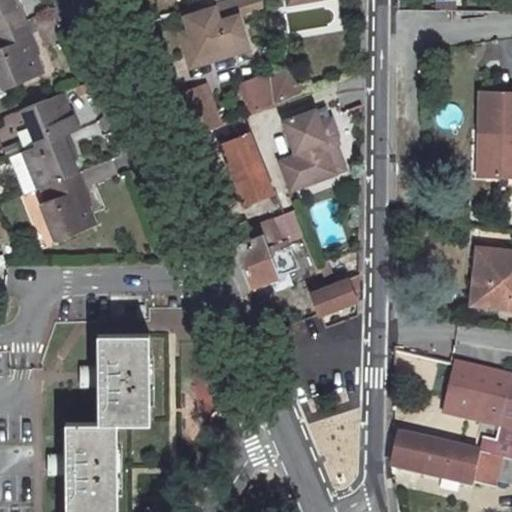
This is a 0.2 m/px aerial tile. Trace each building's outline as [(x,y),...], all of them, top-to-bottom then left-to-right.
[(0,0),(0,32),(27,22),(18,0),(0,0)] [(216,7),(217,12),(236,6),(234,0),(222,0),(215,3),(216,7)] [(436,0),(436,11),(455,11),(455,0),(436,0)] [(236,6),(217,12),(216,7),(187,16),(192,31),(182,33),(189,56),(226,45),(230,54),(250,48),(236,6)] [(27,22),(0,32),(0,80),(4,89),(43,74),(36,57),(40,55),(27,22)] [(226,45),(189,56),(193,66),(230,54),(226,45)] [(257,80),(219,95),(229,122),(267,107),(257,80)] [(202,86),(176,97),(180,107),(206,97),(202,86)] [(511,177),(511,93),(481,93),(480,130),(489,131),(488,177),(511,177)] [(61,94),(22,110),(37,147),(68,135),(81,129),(74,109),(68,112),(61,94)] [(180,107),(191,137),(202,163),(222,155),(211,129),(218,126),(206,97),(180,107)] [(298,156),(279,164),(290,190),(334,172),(326,149),(335,144),(337,135),(330,119),(318,124),(313,111),(285,122),(298,156)] [(480,130),(478,177),(488,177),(489,131),(480,130)] [(37,147),(22,153),(38,190),(45,187),(77,173),(70,156),(76,153),(68,135),(37,147)] [(51,200),(41,204),(57,241),(96,225),(89,207),(93,205),(79,173),(77,173),(45,187),(51,200)] [(264,188),(241,197),(246,213),(270,203),(264,188)] [(469,208),(448,207),(447,222),(467,224),(469,208)] [(245,220),(228,227),(251,285),(298,267),(287,240),(267,248),(264,239),(270,237),(264,222),(256,225),(254,222),(248,225),(245,220)] [(479,247),(475,278),(484,278),(488,248),(479,247)] [(475,278),(472,304),(511,309),(511,250),(488,248),(484,278),(475,278)] [(360,274),(313,293),(321,314),(354,301),(361,297),(360,274)] [(307,320),(292,323),(296,340),(311,337),(307,320)] [(148,335),(98,335),(98,423),(66,422),(66,511),(116,511),(115,422),(150,422),(148,335)] [(457,365),(446,413),(502,426),(511,378),(457,365)] [(511,377),(511,378),(502,426),(499,442),(496,457),(501,458),(511,460),(511,377)] [(185,385),(186,429),(207,429),(207,385),(185,385)] [(400,434),(391,467),(472,486),(473,482),(494,487),(496,481),(501,458),(496,457),(479,453),(400,434)] [(499,442),(483,438),(479,453),(496,457),(499,442)] [(511,460),(501,458),(496,481),(511,484),(511,460)]
